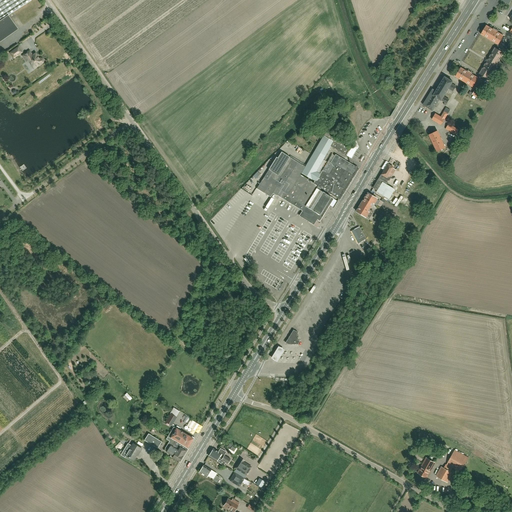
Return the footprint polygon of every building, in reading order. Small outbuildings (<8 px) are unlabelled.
[(31,1),(31,0),(30,0),(0,0),(0,40),(17,29),(8,16),(31,1)] [(480,34),(491,40),(496,31),(485,25),(480,34)] [(496,31),(491,40),(499,45),(504,37),(496,31)] [(496,46),(491,55),(500,60),(505,52),(496,46)] [(18,47),(10,53),(14,58),(22,52),(18,47)] [(38,57),(35,53),(33,56),(29,51),(23,56),(27,62),(29,60),(34,69),(42,63),(43,63),(43,62),(43,61),(43,60),(42,59),(41,59),(40,59),(39,59),(38,58),(38,57)] [(485,64),(494,70),(500,60),(491,55),(485,64)] [(488,79),(494,70),(485,64),(479,73),(488,79)] [(455,77),(465,82),(470,74),(461,68),(455,77)] [(480,79),(470,74),(465,82),(474,88),(480,79)] [(433,89),(423,105),(433,110),(440,99),(445,102),(444,104),(446,105),(449,100),(444,97),(449,89),(453,91),(456,86),(452,84),(453,81),(445,77),(436,91),(433,89)] [(486,97),(475,91),(473,95),(484,101),(486,97)] [(432,118),(442,125),(450,110),(446,108),(440,117),(434,114),(432,118)] [(448,124),(445,128),(456,135),(459,130),(448,124)] [(447,149),(439,131),(431,134),(438,152),(447,149)] [(349,157),(346,155),(349,151),(350,151),(334,142),(333,142),(323,136),(301,174),(315,181),(313,183),(318,186),(317,186),(339,199),(341,196),(358,168),(335,155),(332,160),(329,159),(320,174),(316,172),(331,146),(349,157)] [(363,151),(358,149),(360,145),(355,143),(348,156),(358,161),(363,151)] [(300,175),(303,170),(305,166),(289,157),(278,175),(268,169),(257,189),(270,197),(273,193),(277,196),(303,211),(299,216),(308,221),(314,225),(318,220),(320,222),(323,216),(322,216),(306,206),(316,188),(317,186),(318,186),(313,183),(300,175)] [(378,181),(377,180),(373,188),(376,190),(376,192),(389,200),(395,188),(387,183),(389,179),(395,170),(393,168),(393,167),(387,163),(379,178),(378,181)] [(333,197),(316,188),(306,206),(322,216),(326,208),(330,201),(333,197)] [(377,199),(372,196),(367,193),(364,198),(377,206),(379,201),(377,200),(377,199)] [(397,207),(404,197),(402,195),(395,205),(397,207)] [(377,206),(364,198),(356,211),(366,218),(368,219),(373,212),(369,209),(372,203),(377,206)] [(359,227),(354,230),(359,239),(361,238),(363,241),(366,239),(364,236),(359,227)] [(299,341),(297,339),(298,336),(296,335),(298,333),(293,330),(285,343),(288,344),(298,344),(299,341)] [(280,345),(273,357),(279,361),(286,349),(280,345)] [(177,417),(170,413),(165,422),(172,426),(177,417)] [(193,438),(176,428),(174,427),(168,436),(187,447),(188,447),(193,438)] [(157,448),(162,442),(148,433),(144,440),(151,445),(155,447),(157,448)] [(186,448),(187,447),(168,436),(166,439),(169,441),(164,450),(171,455),(170,456),(180,462),(188,449),(186,448)] [(138,456),(142,449),(132,443),(125,455),(133,461),(136,455),(138,456)] [(221,453),(213,449),(208,456),(217,461),(218,458),(225,462),(228,464),(230,459),(224,455),(223,456),(220,454),(221,453)] [(455,450),(446,464),(460,472),(469,458),(455,450)] [(240,458),(234,468),(246,476),(252,467),(244,462),(244,461),(240,458)] [(426,478),(435,463),(426,458),(418,473),(426,478)] [(203,465),(199,473),(206,477),(207,476),(213,479),(215,475),(216,473),(203,465)] [(447,482),(453,473),(441,467),(436,476),(447,482)] [(234,472),(229,480),(239,486),(244,478),(234,472)] [(260,477),(256,484),(263,487),(267,481),(260,477)] [(464,486),(455,481),(452,485),(461,490),(464,486)] [(251,483),(249,490),(257,493),(260,486),(251,483)] [(224,506),(234,511),(239,503),(233,500),(232,501),(228,499),(224,506)]
